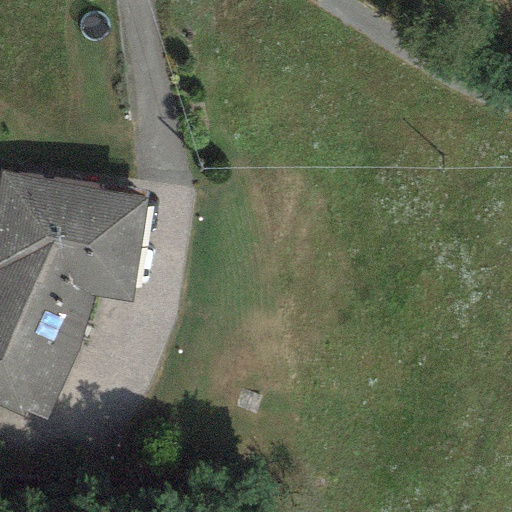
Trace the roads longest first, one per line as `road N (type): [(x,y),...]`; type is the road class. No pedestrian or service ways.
road 1 (unclassified): [(56,456),(153,327),(178,209),(134,0)]
road 2 (unclassified): [(326,0),(455,80),(511,99)]
